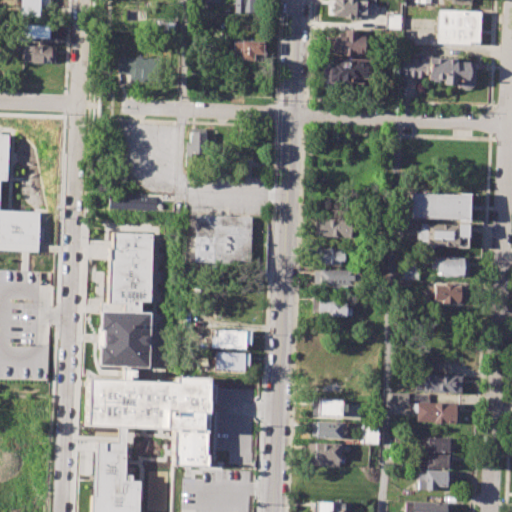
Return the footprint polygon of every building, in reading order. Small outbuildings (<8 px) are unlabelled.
[(39,16),(39,6),(48,6),(47,0),(18,0),(19,16),(39,16)] [(260,0),(260,14),(233,13),(233,0),(260,0)] [(330,0),(366,0),(366,1),(375,2),(375,14),(354,14),(354,18),(330,17),(330,0)] [(434,10),(479,12),(477,44),(433,42),(434,10)] [(155,20),(174,21),(173,34),(154,34),(155,20)] [(21,24),(50,25),(49,38),(21,37),(21,24)] [(329,35),(337,36),(337,32),(344,32),(344,28),(362,29),(362,34),(370,35),(369,52),(352,50),(351,56),(340,55),(341,51),(328,51),(329,35)] [(231,42),(262,43),(261,62),(231,61),(231,42)] [(23,45),(55,46),(55,62),(22,61),(23,45)] [(118,56),(155,58),(154,81),(129,79),(129,73),(117,72),(118,56)] [(400,58),(420,59),(420,56),(454,57),(454,61),(474,62),(473,83),(471,87),(467,89),(462,88),(457,85),(442,85),(443,78),(400,76),(400,58)] [(328,59),(368,60),(367,83),(327,82),(328,59)] [(190,127),(207,128),(205,154),(195,153),(195,160),(184,160),(185,141),(189,141),(190,127)] [(0,133),(8,134),(6,181),(0,181),(0,210),(38,212),(36,253),(0,250),(0,133)] [(409,192),(469,195),(468,219),(408,217),(409,192)] [(154,196),(107,195),(107,210),(154,210),(154,196)] [(193,213),(251,216),(249,259),(230,259),(230,263),(191,261),(193,213)] [(319,218),(351,218),(350,237),(319,236),(319,218)] [(420,223),(466,224),(466,247),(424,245),(424,240),(413,240),(414,229),(419,229),(420,223)] [(87,511),(88,498),(91,498),(94,442),(115,443),(115,430),(81,429),(84,380),(119,382),(119,369),(95,368),(96,347),(100,347),(101,333),(97,333),(98,311),(121,312),(121,305),(105,305),(107,248),(110,247),(111,232),(151,233),(148,303),(139,303),(139,313),(148,314),(146,369),(133,369),(133,376),(127,375),(127,382),(173,384),(174,378),(207,380),(204,468),(170,467),(171,431),(124,430),(122,481),(136,482),(135,511),(87,511)] [(315,247),(346,248),(346,264),(315,263),(315,247)] [(430,257),(465,259),(464,277),(435,275),(436,268),(429,268),(430,257)] [(400,267),(418,268),(417,280),(400,279),(400,267)] [(312,269),(358,270),(357,287),(312,286),(312,269)] [(427,287),(433,287),(433,283),(460,283),(460,304),(432,304),(432,296),(427,296),(427,287)] [(314,294),(345,295),(345,307),(352,307),(351,316),(314,314),(314,294)] [(207,329),(244,330),(244,349),(202,347),(203,336),(207,336),(207,329)] [(212,352),(247,353),(246,370),(211,368),(212,352)] [(414,374),(459,376),(458,392),(413,390),(414,374)] [(390,392),(408,393),(407,402),(390,402),(390,392)] [(316,399),(345,400),(345,415),(315,414),(316,399)] [(412,402),(459,403),(458,423),(416,421),(416,411),(412,411),(412,402)] [(310,422),(342,423),(341,438),(309,437),(310,422)] [(361,425),(376,425),(375,443),(361,443),(361,425)] [(418,436),(451,438),(450,452),(422,451),(422,446),(418,446),(418,436)] [(306,443),(338,444),(337,466),(306,465),(306,443)] [(419,454),(450,455),(449,469),(425,468),(425,463),(419,463),(419,454)] [(418,470),(450,472),(449,486),(434,485),(434,490),(417,489),(418,470)] [(312,511),(312,501),(351,503),(350,511),(312,511)] [(404,511),(404,502),(450,504),(449,511),(404,511)]
